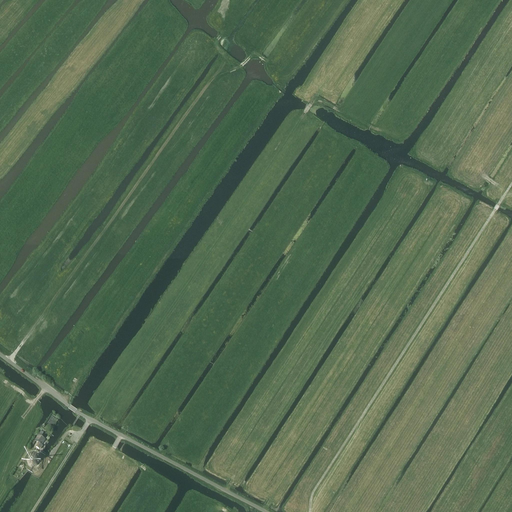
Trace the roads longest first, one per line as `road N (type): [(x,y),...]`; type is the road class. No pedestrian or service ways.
road 1 (track): [(309,511),(312,493),(493,211)]
road 2 (unclassified): [(265,511),(69,407),(0,355)]
